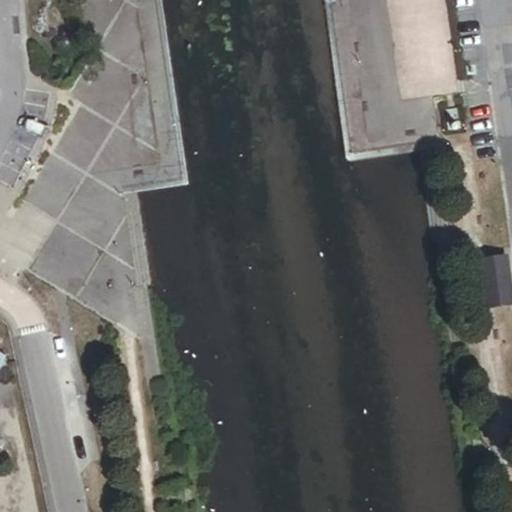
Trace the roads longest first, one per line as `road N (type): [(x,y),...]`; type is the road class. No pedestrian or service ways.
road 1 (unclassified): [(0,294),(22,308),(32,328),(72,511)]
road 2 (unclassified): [(6,0),(11,50),(0,121)]
